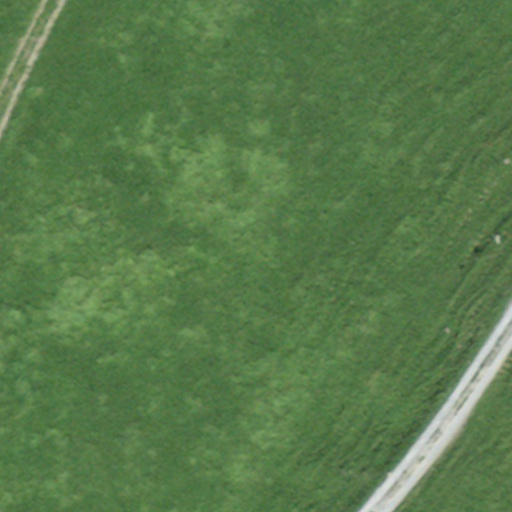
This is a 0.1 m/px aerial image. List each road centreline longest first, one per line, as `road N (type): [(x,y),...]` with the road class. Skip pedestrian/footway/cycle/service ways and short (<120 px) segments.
road 1 (track): [(511,319),(357,511)]
road 2 (track): [(61,0),(0,130)]
